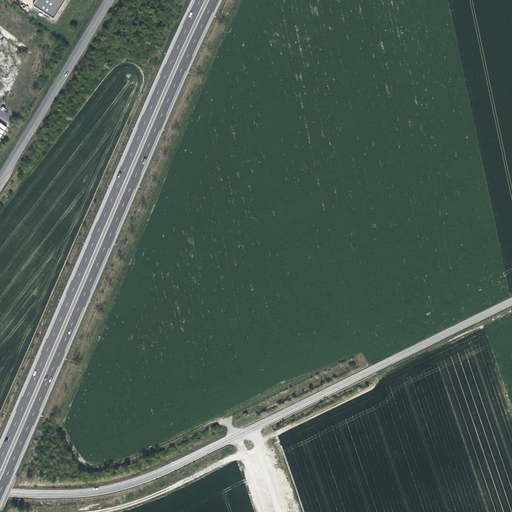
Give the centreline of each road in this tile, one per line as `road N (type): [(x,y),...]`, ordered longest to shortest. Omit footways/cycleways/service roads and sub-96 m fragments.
road 1 (motorway): [(0,496),(212,0)]
road 2 (motorway): [(198,0),(0,463)]
road 3 (unclassified): [(253,428),(511,300)]
road 4 (track): [(256,441),(511,310)]
road 5 (unclassified): [(0,492),(120,486),(253,428)]
road 6 (secondary): [(108,0),(0,180)]
road 7 (track): [(101,511),(258,448)]
